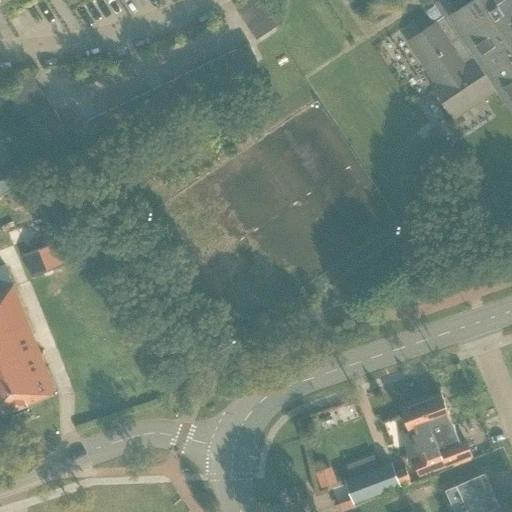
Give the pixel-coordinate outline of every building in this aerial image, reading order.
[(264,4),(261,0),(246,0),(236,7),(243,18),(264,4)] [(407,39),(437,83),(434,86),(438,92),(438,96),(445,106),(449,108),(453,115),(499,84),(511,103),(511,0),(469,0),(466,2),(464,0),(440,0),(438,2),(445,14),(407,39)] [(264,4),(243,18),(250,28),(257,23),(264,19),(271,14),(264,4)] [(264,19),(271,29),(278,24),(271,14),(264,19)] [(257,23),(264,34),(271,29),(264,19),(257,23)] [(250,28),(257,38),(264,34),(257,23),(250,28)] [(238,48),(242,56),(253,50),(249,42),(238,48)] [(227,53),(238,76),(249,71),(245,63),(242,56),(238,48),(227,53)] [(245,63),(257,58),(253,50),(242,56),(245,63)] [(216,58),(227,81),(238,76),(227,53),(216,58)] [(205,63),(216,87),(227,81),(216,58),(205,63)] [(245,63),(249,71),(260,65),(257,58),(245,63)] [(194,69),(205,92),(216,87),(205,63),(194,69)] [(184,74),(195,97),(205,92),(194,69),(184,74)] [(173,79),(184,102),(195,97),(184,74),(173,79)] [(15,103),(39,86),(32,76),(8,92),(15,103)] [(162,84),(173,107),(184,102),(173,79),(162,84)] [(151,89),(162,112),(173,107),(162,84),(151,89)] [(46,97),(39,86),(15,103),(22,113),(25,111),(46,97)] [(140,95),(151,118),(162,112),(151,89),(140,95)] [(129,100),(141,123),(151,118),(140,95),(129,100)] [(25,111),(31,121),(53,107),(46,97),(25,111)] [(119,105),(130,128),(141,123),(129,100),(119,105)] [(108,110),(119,133),(130,128),(119,105),(108,110)] [(53,107),(31,121),(38,131),(46,126),(52,121),(59,116),(53,107)] [(97,115),(108,138),(119,133),(108,110),(97,115)] [(86,120),(90,128),(93,136),(97,144),(108,138),(97,115),(86,120)] [(52,121),(59,132),(67,127),(59,116),(52,121)] [(86,120),(75,126),(79,134),(90,128),(86,120)] [(46,126),(53,136),(59,132),(52,121),(46,126)] [(38,131),(45,141),(53,136),(46,126),(38,131)] [(90,128),(79,134),(82,141),(93,136),(90,128)] [(82,141),(86,149),(97,144),(93,136),(82,141)] [(35,278),(66,265),(57,244),(26,256),(35,278)] [(0,290),(0,414),(13,409),(15,414),(31,408),(29,403),(57,392),(14,285),(0,290)] [(420,398),(446,465),(473,454),(467,439),(460,441),(440,391),(420,398)] [(409,432),(405,433),(411,462),(415,460),(421,474),(446,465),(420,398),(399,406),(409,432)] [(346,480),(354,503),(411,481),(406,467),(394,472),(391,463),(346,480)] [(315,471),(322,488),(338,482),(332,465),(315,471)] [(483,473),(482,474),(445,490),(455,511),(485,511),(498,506),(483,473)]
